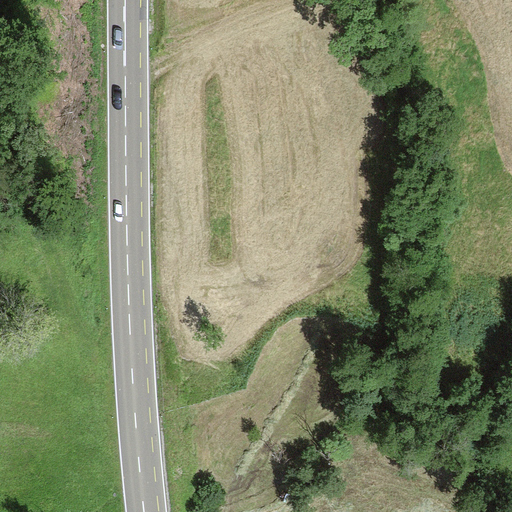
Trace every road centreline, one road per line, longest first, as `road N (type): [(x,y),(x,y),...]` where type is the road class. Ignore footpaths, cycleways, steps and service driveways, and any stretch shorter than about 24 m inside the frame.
road 1 (primary): [(135,511),(124,0)]
road 2 (track): [(127,375),(89,344),(0,162)]
